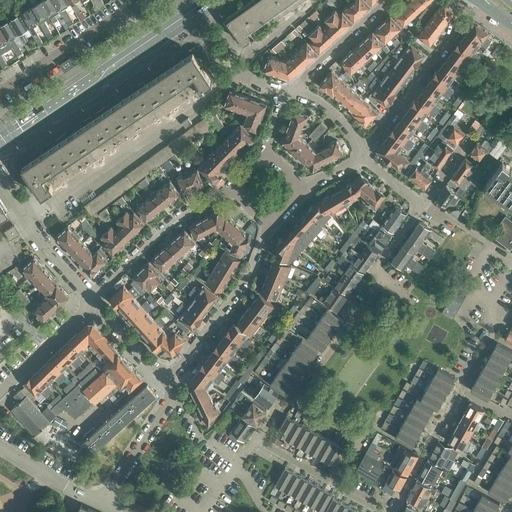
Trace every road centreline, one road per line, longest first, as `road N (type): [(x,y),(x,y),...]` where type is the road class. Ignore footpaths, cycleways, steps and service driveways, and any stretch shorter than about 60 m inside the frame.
road 1 (residential): [(241,72),(28,218)]
road 2 (tertiary): [(0,139),(176,22)]
road 3 (residential): [(256,440),(382,280)]
road 4 (residential): [(168,382),(242,286),(271,222)]
road 5 (residential): [(228,191),(162,229),(92,302)]
road 6 (residential): [(362,155),(464,23)]
road 7 (residential): [(0,90),(127,9)]
road 8 (residential): [(291,93),(391,0)]
road 9 (residential): [(174,391),(103,502)]
road 10 (residential): [(368,502),(256,440)]
road 11 (residential): [(0,391),(92,302)]
